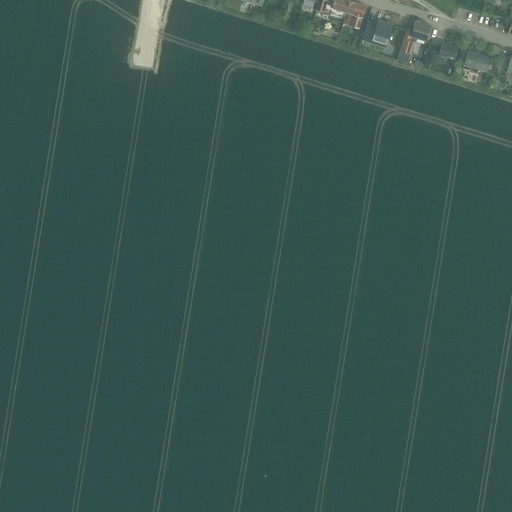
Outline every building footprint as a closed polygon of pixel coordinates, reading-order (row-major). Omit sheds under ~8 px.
[(325,0),(318,0),(316,10),(324,12),(327,1),(325,0)] [(332,10),(330,15),(342,19),(342,18),(343,17),(344,17),(347,18),(351,19),(356,3),(345,0),(333,0),(331,8),(331,10),(332,10)] [(289,15),(292,3),(286,1),(283,13),(289,15)] [(344,17),(343,24),(358,28),(362,17),(365,8),(365,6),(356,3),(351,19),(347,18),(344,17)] [(367,20),(361,40),(385,47),(387,39),(392,25),(377,21),(376,23),(367,20)] [(410,54),(414,42),(416,42),(417,38),(425,41),(430,25),(415,21),(409,41),(403,39),(399,51),(410,54)] [(442,43),(438,55),(454,60),(458,48),(442,43)] [(468,51),(463,65),(470,67),(468,71),(477,74),(478,70),(485,72),(490,57),(468,51)] [(502,67),(507,68),(506,71),(511,72),(511,53),(510,60),(505,58),(502,67)]
